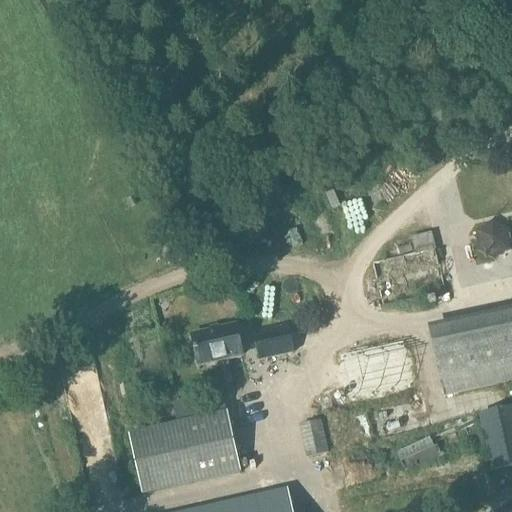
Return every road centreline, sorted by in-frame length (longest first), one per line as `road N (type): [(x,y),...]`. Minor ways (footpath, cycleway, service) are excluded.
road 1 (track): [(0,358),(171,284),(257,265),(359,270)]
road 2 (track): [(359,270),(316,378),(259,427),(265,459)]
